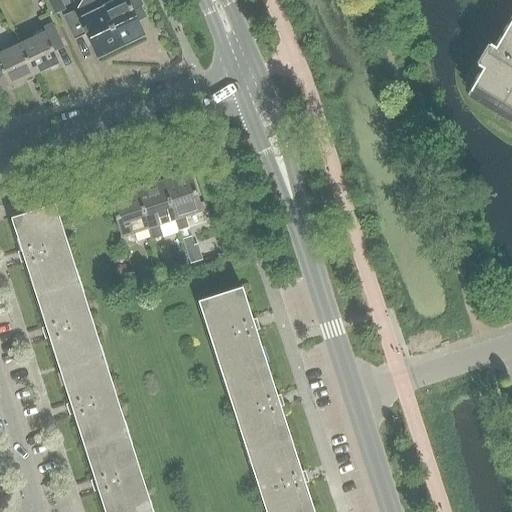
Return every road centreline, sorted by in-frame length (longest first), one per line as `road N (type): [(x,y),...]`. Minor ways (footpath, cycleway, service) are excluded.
road 1 (unclassified): [(0,165),(236,82)]
road 2 (tertiary): [(356,401),(291,199)]
road 3 (residential): [(356,401),(510,349)]
road 4 (tertiary): [(236,82),(266,161),(291,199)]
road 5 (tertiary): [(291,199),(287,154),(259,74)]
road 6 (residential): [(33,511),(0,393)]
